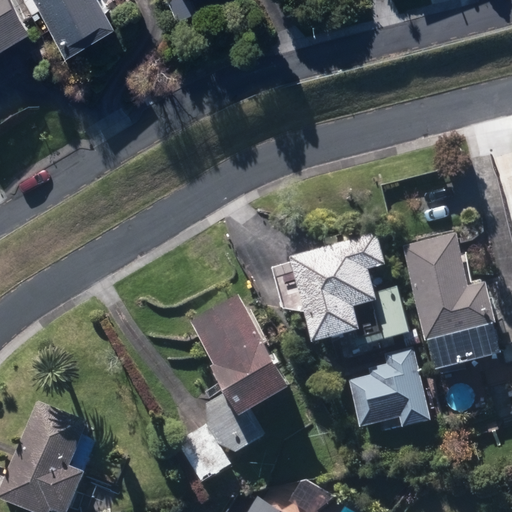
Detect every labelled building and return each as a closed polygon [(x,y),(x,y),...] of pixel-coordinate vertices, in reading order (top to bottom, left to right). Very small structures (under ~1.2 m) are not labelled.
[(0,0),(0,51),(30,35),(10,0),(0,0)] [(42,10),(68,55),(115,29),(99,0),(30,0),(26,3),(32,15),(42,10)] [(440,344),(446,369),(499,357),(493,330),(496,329),(487,290),(470,294),(457,239),(404,251),(426,347),(440,344)] [(291,262),(313,350),(353,340),(355,347),(406,334),(395,289),(374,295),(369,275),(387,271),(379,240),(291,262)] [(183,442),(205,485),(232,468),(228,460),(266,440),(252,414),(288,395),(239,301),(190,327),(226,398),(209,407),(210,428),(183,442)] [(402,335),(406,350),(420,346),(417,332),(402,335)] [(429,420),(413,351),(385,357),(388,367),(368,371),(370,378),(348,383),(358,427),(398,418),(400,427),(429,420)] [(0,502),(0,503),(21,511),(72,511),(86,477),(71,471),(89,425),(39,405),(0,502)] [(290,507),(298,511),(321,511),(335,500),(305,482),(290,507)] [(274,511),(257,501),(250,511),(274,511)]
